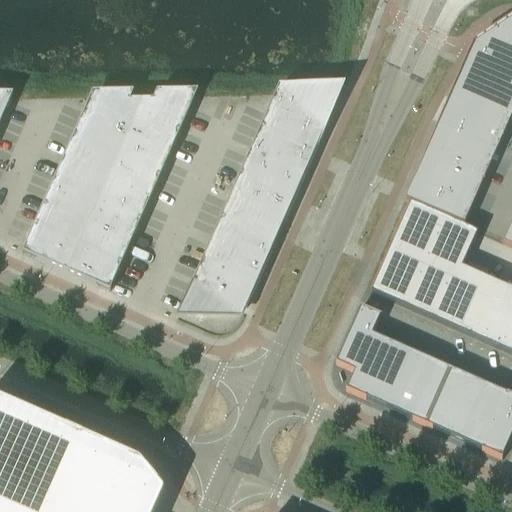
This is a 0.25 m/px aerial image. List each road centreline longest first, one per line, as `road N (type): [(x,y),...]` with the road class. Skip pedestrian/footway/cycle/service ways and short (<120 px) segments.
road 1 (unclassified): [(266,395),(388,114)]
road 2 (unclassified): [(266,395),(0,278)]
road 3 (unclassified): [(510,503),(266,395)]
road 4 (unclassified): [(0,361),(235,467)]
road 5 (unclassified): [(388,114),(460,0)]
road 6 (unclassified): [(425,0),(396,65),(388,114)]
